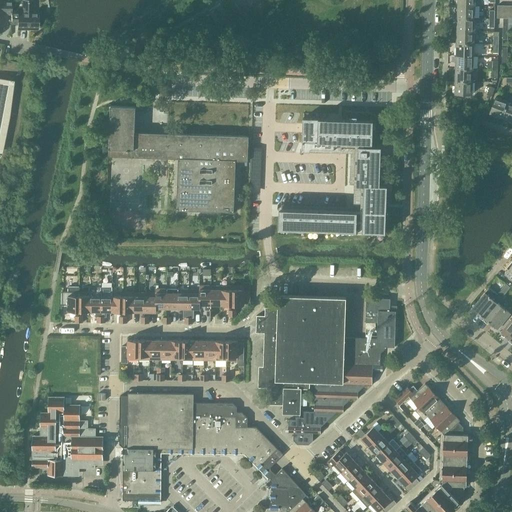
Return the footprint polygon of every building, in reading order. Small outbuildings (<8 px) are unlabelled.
[(6,15),(12,15),(12,12),(12,2),(4,1),(3,0),(0,0),(0,24),(6,24),(6,15)] [(12,12),(12,15),(12,24),(18,24),(18,30),(38,29),(38,14),(33,14),(33,2),(23,2),(23,12),(12,12)] [(476,6),(459,5),(458,18),(475,18),(476,6)] [(458,30),(475,31),(475,18),(458,18),(458,30)] [(474,43),(475,31),(458,30),(457,43),(474,43)] [(457,56),(474,56),(474,43),(457,43),(457,56)] [(474,68),(474,56),(457,56),(456,68),(474,68)] [(474,68),(456,68),(456,81),(473,81),(474,68)] [(0,152),(1,153),(8,108),(5,108),(10,80),(0,78),(0,152)] [(473,81),(456,81),(455,94),(473,94),(473,81)] [(503,118),(508,102),(496,97),(490,113),(503,118)] [(511,121),(511,103),(508,102),(503,118),(511,121)] [(168,140),(135,139),(137,107),(111,106),(110,149),(109,149),(109,156),(179,159),(178,210),(235,212),(237,161),(249,161),(249,137),(168,134),(168,140)] [(280,209),(279,229),(357,231),(357,230),(363,230),(363,232),(386,232),(388,185),(381,185),(382,155),(382,146),(377,146),(373,146),(373,144),(374,121),(304,118),(303,149),(339,150),(339,148),(351,148),(350,185),(357,185),(357,211),(280,209)] [(139,226),(141,195),(128,195),(128,200),(109,199),(108,224),(139,226)] [(234,286),(234,306),(245,306),(245,304),(251,304),(251,290),(251,283),(244,283),(244,286),(234,286)] [(505,294),(510,287),(506,284),(501,291),(505,294)] [(80,312),(80,292),(80,286),(69,286),(69,292),(63,292),(63,304),(69,304),(69,312),(80,312)] [(212,317),(212,310),(212,306),(212,286),(200,286),(200,290),(201,290),(201,305),(206,305),(206,310),(208,310),(208,317),(212,317)] [(223,306),(223,286),(212,286),(212,306),(223,306)] [(223,286),(223,306),(234,306),(234,286),(223,286)] [(102,293),(102,287),(91,287),(91,292),(91,312),(97,312),(97,317),(98,317),(102,317),(102,312),(102,293)] [(102,312),(102,317),(106,317),(108,317),(108,312),(113,312),(113,293),(113,287),(102,287),(102,293),(102,312)] [(157,293),(157,309),(168,309),(168,289),(157,289),(157,293)] [(179,309),(179,290),(168,289),(168,309),(179,309)] [(485,319),(498,303),(502,299),(489,289),(473,309),(485,319)] [(179,290),(179,309),(190,309),(190,290),(179,290)] [(190,290),(190,309),(201,309),(201,305),(201,290),(200,290),(190,290)] [(91,312),(91,292),(80,292),(80,312),(91,312)] [(124,312),(124,293),(113,293),(113,312),(124,312)] [(135,312),(135,293),(124,293),(124,312),(135,312)] [(146,312),(146,293),(135,293),(135,312),(146,312)] [(146,293),(146,312),(157,312),(157,309),(157,293),(146,293)] [(308,405),(308,394),(302,394),(302,390),(311,390),(311,382),(316,382),(344,383),(346,338),(347,298),(279,296),(279,309),(266,308),(266,317),(257,316),(257,334),(265,334),(264,380),(259,380),(259,389),(268,389),(267,406),(284,406),(284,415),(301,415),(301,405),(308,405)] [(378,323),(378,339),(378,347),(388,347),(396,347),(397,311),(391,311),(391,299),(367,298),(366,323),(378,323)] [(498,303),(485,319),(498,330),(511,314),(498,303)] [(511,341),(511,320),(502,333),(511,341)] [(381,354),(388,347),(378,347),(378,339),(346,338),(344,383),(316,382),(316,398),(313,400),(316,403),(315,412),(316,412),(316,416),(334,416),(337,412),(344,413),(344,406),(352,399),(359,399),(359,392),(366,385),(373,385),(373,379),(381,371),(383,371),(384,366),(381,366),(381,354)] [(129,360),(140,360),(140,340),(129,340),(129,346),(122,346),(122,363),(129,363),(129,360)] [(151,360),(151,341),(140,340),(140,360),(151,360)] [(151,341),(151,360),(162,360),(162,341),(151,341)] [(173,360),(173,341),(162,341),(162,360),(173,360)] [(183,360),(184,341),(173,341),(173,360),(183,360)] [(184,341),(183,360),(194,360),(195,341),(184,341)] [(195,341),(194,360),(205,361),(206,341),(195,341)] [(216,361),(217,341),(206,341),(205,361),(216,361)] [(217,341),(216,361),(227,361),(228,341),(217,341)] [(228,341),(227,361),(246,361),(246,343),(239,343),(239,341),(228,341)] [(410,397),(420,408),(435,393),(426,384),(418,391),(414,386),(409,390),(407,388),(394,400),(400,406),(410,397)] [(194,449),(195,404),(195,394),(129,393),(129,397),(121,397),(120,445),(121,445),(124,448),(124,470),(157,470),(158,448),(194,449)] [(428,417),(443,403),(435,393),(427,400),(420,408),(416,411),(424,420),(428,417)] [(81,421),(81,405),(65,405),(65,397),(49,397),(49,412),(41,412),(41,436),(33,436),(33,468),(48,468),(48,476),(73,476),(73,468),(96,468),(96,461),(104,461),(104,437),(96,436),(96,429),(88,429),(89,421),(81,421)] [(437,426),(452,412),(443,403),(428,417),(437,426)] [(194,449),(204,449),(205,404),(195,404),(194,449)] [(205,404),(204,449),(215,449),(216,404),(205,404)] [(216,404),(215,449),(227,449),(227,404),(216,404)] [(227,404),(227,449),(238,449),(238,413),(238,408),(234,404),(227,404)] [(322,427),(334,416),(316,416),(316,412),(315,412),(305,412),(305,418),(297,418),(296,421),(290,421),(289,433),(295,433),(294,441),(298,445),(309,445),(314,441),(314,434),(321,434),(322,427)] [(452,412),(437,426),(445,435),(464,435),(464,428),(459,423),(461,421),(452,412)] [(238,413),(238,449),(248,449),(248,450),(248,419),(242,413),(238,413)] [(248,419),(248,450),(262,465),(265,467),(268,471),(284,455),(257,427),(248,427),(249,419),(248,419)] [(369,447),(382,435),(379,432),(383,428),(377,422),(373,426),(374,427),(362,439),(369,447)] [(377,455),(390,443),(382,435),(369,447),(377,455)] [(448,511),(459,502),(458,501),(465,494),(465,487),(467,487),(469,435),(464,435),(445,435),(443,485),(420,506),(420,507),(418,509),(412,503),(411,503),(407,506),(407,507),(411,511),(448,511)] [(377,455),(384,463),(400,447),(401,447),(394,439),(390,443),(377,455)] [(400,447),(384,463),(391,471),(408,455),(400,447)] [(342,473),(355,461),(347,453),(345,455),(341,450),(327,463),(331,467),(334,464),(342,473)] [(412,467),(415,463),(408,455),(391,471),(399,479),(412,467)] [(349,480),(362,468),(355,461),(342,473),(349,480)] [(419,475),(412,467),(399,479),(406,486),(405,488),(409,492),(420,482),(416,478),(419,475)] [(357,488),(369,476),(362,468),(349,480),(357,488)] [(287,511),(289,511),(303,499),(305,498),(308,494),(283,469),(275,477),(277,480),(276,507),(279,507),(279,508),(280,508),(280,507),(288,508),(287,511)] [(124,482),(157,482),(157,470),(124,470),(124,482)] [(320,471),(315,476),(321,482),(326,477),(320,471)] [(369,476),(357,488),(354,491),(361,499),(377,484),(369,476)] [(157,482),(124,482),(124,500),(157,501),(157,482)] [(371,504),(384,492),(377,484),(361,499),(368,507),(371,504)] [(391,500),(384,492),(371,504),(378,511),(379,511),(382,509),(384,511),(387,511),(397,503),(393,499),(391,500)] [(307,511),(312,508),(303,499),(289,511),(307,511)]
